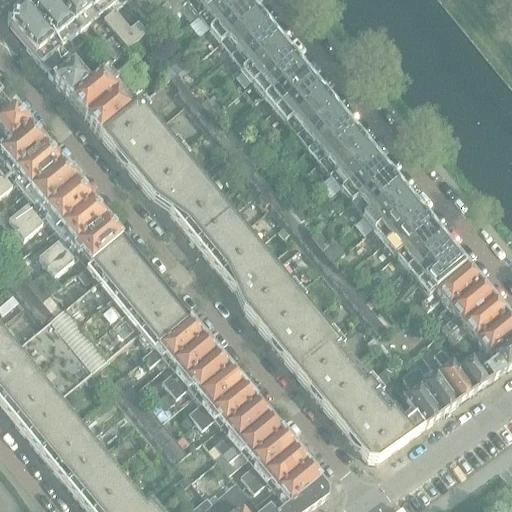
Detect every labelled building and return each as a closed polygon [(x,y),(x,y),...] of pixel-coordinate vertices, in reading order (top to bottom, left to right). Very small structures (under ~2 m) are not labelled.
[(84,45),(79,39),(46,0),(36,0),(25,10),(59,51),(71,66),(89,87),(107,73),(97,61),(89,69),(75,53),(84,45)] [(125,57),(78,0),(46,0),(79,39),(90,29),(101,43),(101,50),(93,56),(97,61),(107,73),(125,57)] [(120,12),(110,0),(78,0),(125,57),(144,41),(135,30),(127,36),(113,18),(120,12)] [(164,25),(143,0),(110,0),(120,12),(126,7),(131,13),(134,10),(144,23),(135,30),(144,41),(164,25)] [(182,10),(174,0),(167,0),(166,1),(164,0),(143,0),(164,25),(182,10)] [(193,0),(174,0),(182,10),(191,2),(193,0)] [(202,15),(220,0),(193,0),(191,2),(202,15)] [(213,29),(244,3),(241,0),(220,0),(202,15),(213,29)] [(224,42),(255,17),(244,3),(213,29),(224,42)] [(59,51),(25,10),(10,21),(9,33),(38,68),(59,51)] [(235,55),(266,30),(255,17),(224,42),(235,55)] [(246,69),(277,43),(266,30),(235,55),(246,69)] [(257,82),(288,57),(277,43),(246,69),(257,82)] [(50,83),(71,66),(59,51),(38,68),(50,83)] [(268,96),(299,70),(288,57),(257,82),(268,96)] [(187,74),(176,61),(168,68),(179,81),(187,74)] [(89,87),(71,66),(50,83),(68,104),(89,87)] [(83,123),(140,77),(131,67),(114,81),(107,73),(89,87),(68,104),(83,123)] [(165,86),(175,77),(168,68),(157,77),(165,86)] [(279,109),(310,84),(299,70),(268,96),(279,109)] [(137,110),(130,101),(148,87),(140,77),(83,123),(99,142),(137,110)] [(176,79),(171,84),(176,91),(179,94),(185,90),(178,82),(176,79)] [(290,122),(321,97),(310,84),(279,109),(290,122)] [(179,94),(177,96),(182,102),(189,96),(185,90),(179,94)] [(189,96),(182,102),(187,107),(194,101),(189,96)] [(28,131),(0,98),(0,97),(0,154),(28,132),(28,131)] [(301,136),(332,110),(321,97),(290,122),(301,136)] [(194,101),(187,107),(191,113),(198,107),(194,101)] [(205,104),(200,109),(203,112),(208,118),(211,122),(216,118),(205,104)] [(198,107),(191,113),(196,118),(203,112),(200,109),(200,108),(198,107)] [(177,157),(158,133),(138,109),(137,110),(99,142),(138,189),(177,157)] [(313,149),(343,124),(332,110),(301,136),(313,149)] [(203,112),(196,118),(200,124),(208,118),(203,112)] [(208,118),(200,124),(205,129),(212,124),(211,122),(208,118)] [(212,124),(205,129),(210,135),(217,129),(212,124)] [(324,163),(354,137),(343,124),(313,149),(324,163)] [(217,129),(210,135),(214,141),(221,135),(217,129)] [(0,186),(43,150),(28,132),(0,154),(0,162),(4,167),(0,169),(0,186)] [(221,135),(214,141),(219,146),(226,140),(222,136),(221,135)] [(236,137),(228,143),(230,145),(233,148),(241,142),(240,142),(236,137)] [(335,176),(366,151),(354,137),(324,163),(335,176)] [(226,140),(219,146),(223,152),(230,145),(228,143),(226,140)] [(230,145),(223,152),(228,157),(235,151),(233,148),(230,145)] [(0,202),(20,186),(27,195),(59,169),(43,150),(0,186),(0,202)] [(235,151),(228,157),(237,168),(239,172),(247,165),(240,157),(235,151)] [(248,151),(240,157),(247,165),(253,173),(261,167),(251,155),(248,151)] [(346,190),(377,164),(366,151),(335,176),(346,190)] [(216,204),(203,188),(177,157),(138,189),(152,206),(157,201),(169,215),(167,217),(181,233),(216,204)] [(357,203),(388,177),(377,164),(346,190),(357,203)] [(247,165),(239,172),(246,180),(254,173),(253,173),(247,165)] [(10,241),(75,187),(59,169),(27,195),(34,203),(6,226),(2,231),(3,233),(0,235),(0,245),(8,239),(10,241)] [(254,173),(246,180),(254,189),(261,183),(255,175),(254,174),(254,173)] [(368,216),(399,191),(388,177),(357,203),(368,216)] [(261,183),(254,189),(261,198),(269,192),(266,188),(265,188),(261,183)] [(23,246),(50,223),(58,233),(89,206),(90,206),(75,187),(10,241),(8,239),(0,245),(0,256),(6,263),(24,248),(23,246)] [(379,230),(410,204),(399,191),(368,216),(379,230)] [(261,198),(257,201),(264,210),(268,206),(275,200),(269,192),(261,198)] [(275,200),(268,206),(275,215),(283,209),(277,202),(276,201),(275,200)] [(291,203),(283,210),(288,215),(295,208),(291,203)] [(194,249),(230,220),(216,204),(181,233),(194,249)] [(390,243),(421,218),(410,204),(379,230),(390,243)] [(46,274),(105,225),(89,206),(58,233),(64,241),(37,263),(30,255),(12,270),(11,272),(27,290),(37,281),(46,274)] [(283,209),(275,215),(282,224),(290,218),(288,215),(283,210),(283,209)] [(290,218),(282,224),(290,232),(297,226),(290,218)] [(401,257),(432,231),(421,218),(390,243),(401,257)] [(207,265),(242,236),(230,220),(194,249),(207,265)] [(304,224),(299,229),(304,235),(309,241),(314,236),(304,224)] [(88,269),(119,243),(105,225),(46,274),(53,283),(81,260),(88,269)] [(297,226),(290,232),(297,241),(304,235),(299,229),(299,228),(297,226)] [(412,270),(443,245),(432,231),(401,257),(412,270)] [(304,235),(297,241),(302,247),(305,251),(313,245),(310,242),(309,241),(304,235)] [(221,282),(257,253),(242,236),(207,265),(221,282)] [(148,277),(123,247),(119,243),(88,269),(85,272),(98,288),(112,276),(128,294),(148,277)] [(313,245),(305,251),(310,257),(317,251),(313,245)] [(423,283),(454,258),(443,245),(412,270),(423,283)] [(317,251),(310,257),(314,263),(322,257),(321,256),(321,255),(317,251)] [(294,298),(276,276),(257,253),(221,282),(234,297),(235,296),(247,310),(241,314),(255,331),(294,298)] [(322,257),(314,263),(319,268),(326,262),(322,257)] [(433,296),(465,271),(454,258),(423,283),(433,296)] [(326,262),(319,268),(324,274),(331,268),(326,262)] [(331,268),(324,274),(329,280),(336,274),(331,268)] [(447,313),(478,287),(465,271),(433,296),(409,318),(423,334),(434,325),(426,316),(440,305),(447,313)] [(57,409),(140,340),(156,327),(142,311),(128,294),(112,276),(98,288),(62,317),(49,301),(52,298),(37,281),(27,290),(11,272),(2,280),(42,328),(52,320),(54,323),(14,356),(10,352),(0,359),(0,370),(7,378),(20,394),(3,410),(12,421),(29,408),(45,427),(60,413),(57,409)] [(336,274),(329,280),(334,286),(341,280),(336,274)] [(162,294),(150,281),(148,277),(128,294),(142,311),(162,294)] [(341,280),(334,286),(339,292),(346,286),(342,282),(342,281),(341,280)] [(346,286),(339,292),(344,298),(351,292),(346,286)] [(447,341),(492,304),(478,287),(447,313),(454,321),(440,333),(447,341)] [(351,292),(344,298),(349,304),(356,298),(353,295),(351,292)] [(362,303),(369,297),(365,292),(358,298),(362,303)] [(156,327),(175,310),(162,294),(142,311),(156,327)] [(334,346),(314,322),(294,298),(255,331),(294,379),(334,346)] [(356,298),(349,304),(354,310),(361,304),(356,298)] [(372,303),(365,309),(366,310),(371,316),(375,321),(382,315),(372,303)] [(361,304),(354,310),(359,316),(366,310),(365,309),(364,308),(361,304)] [(473,345),(505,319),(492,304),(447,341),(453,348),(467,337),(473,345)] [(152,354),(187,325),(175,310),(156,327),(140,340),(152,354)] [(366,310),(359,316),(364,322),(371,316),(366,310)] [(371,316),(364,322),(369,329),(376,322),(375,322),(375,321),(371,316)] [(474,370),(511,339),(511,328),(505,319),(473,345),(481,354),(469,364),(474,370)] [(376,322),(369,329),(374,335),(381,328),(376,322)] [(390,323),(382,330),(386,335),(394,328),(390,323)] [(164,360),(170,367),(201,341),(187,325),(152,354),(141,363),(148,373),(164,360)] [(381,328),(374,335),(379,341),(386,335),(382,330),(381,328)] [(0,383),(7,378),(0,370),(0,359),(10,352),(0,339),(0,383)] [(487,388),(511,370),(511,339),(474,370),(487,388)] [(168,397),(215,358),(201,341),(170,367),(177,375),(161,388),(168,397)] [(378,349),(372,342),(366,347),(371,354),(378,349)] [(373,395),(354,370),(334,346),(294,379),(334,427),(373,395)] [(473,398),(456,375),(457,374),(449,365),(440,355),(433,360),(442,373),(433,379),(456,410),(473,398)] [(452,356),(446,361),(449,365),(456,359),(452,356)] [(196,399),(227,373),(215,358),(168,397),(174,404),(190,391),(196,399)] [(487,388),(474,370),(469,364),(465,367),(458,359),(449,365),(457,374),(456,375),(473,398),(487,388)] [(456,410),(433,379),(426,385),(416,371),(410,361),(402,368),(403,370),(408,377),(440,421),(456,410)] [(440,421),(408,377),(403,370),(396,375),(410,396),(401,402),(410,414),(423,433),(440,421)] [(386,383),(393,378),(388,371),(376,381),(387,395),(392,391),(386,383)] [(194,428),(241,389),(227,373),(196,399),(203,407),(188,419),(186,418),(177,425),(185,434),(194,427),(194,428)] [(20,394),(7,378),(0,383),(0,406),(3,410),(20,394)] [(222,430),(253,404),(241,389),(194,428),(201,435),(216,422),(222,430)] [(375,468),(423,433),(410,414),(398,424),(373,395),(334,427),(366,466),(375,468)] [(403,409),(394,397),(389,400),(399,412),(403,409)] [(219,459),(266,420),(254,405),(253,404),(222,430),(229,437),(213,451),(219,459)] [(39,458),(74,429),(60,413),(45,427),(29,408),(12,421),(11,425),(39,458)] [(249,462),(279,437),(266,420),(219,459),(213,464),(227,480),(235,473),(228,466),(242,455),(249,462)] [(51,473),(87,445),(74,429),(39,458),(51,473)] [(246,491),(293,452),(280,436),(279,437),(249,462),(255,470),(239,482),(246,491)] [(65,490),(100,461),(87,445),(51,473),(65,490)] [(274,493),(305,468),(293,452),(246,491),(253,499),(268,486),(274,493)] [(77,505),(112,476),(100,461),(65,490),(77,505)] [(267,511),(282,511),(318,484),(305,468),(274,493),(280,501),(267,511)] [(82,511),(100,511),(125,491),(112,476),(77,505),(82,511)] [(190,487),(184,481),(178,486),(183,492),(190,487)] [(313,511),(326,502),(327,494),(319,484),(318,484),(282,511),(267,511),(266,511),(254,511),(253,510),(235,488),(216,503),(223,511),(238,511),(239,511),(313,511)] [(135,511),(139,509),(125,491),(100,511),(135,511)]
